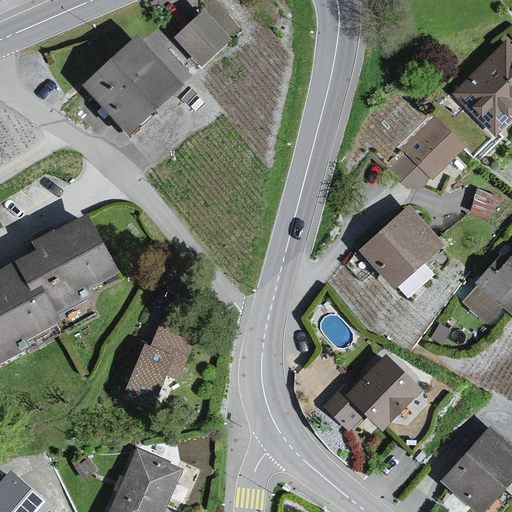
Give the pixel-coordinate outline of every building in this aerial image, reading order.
[(233,38),(203,6),(176,36),(205,67),(233,38)] [(185,84),(137,34),(84,83),(132,136),(185,84)] [(511,123),(511,46),(504,40),(454,92),(500,136),(511,123)] [(471,148),(436,117),(389,166),(422,189),(471,148)] [(444,241),(406,204),(358,251),(396,289),(444,241)] [(120,260),(86,209),(32,238),(37,245),(0,264),(0,361),(25,349),(20,338),(62,321),(57,311),(81,298),(77,290),(120,260)] [(511,262),(510,260),(484,285),(511,308),(511,262)] [(165,418),(197,333),(158,313),(119,398),(165,418)] [(433,393),(391,357),(370,363),(328,407),(367,438),(380,422),(394,434),(433,393)] [(511,474),(511,443),(486,421),(440,475),(481,511),(511,474)] [(164,511),(181,471),(136,451),(109,511),(164,511)] [(84,479),(99,468),(91,457),(75,466),(84,479)] [(0,511),(39,511),(50,501),(12,465),(0,478),(0,511)]
